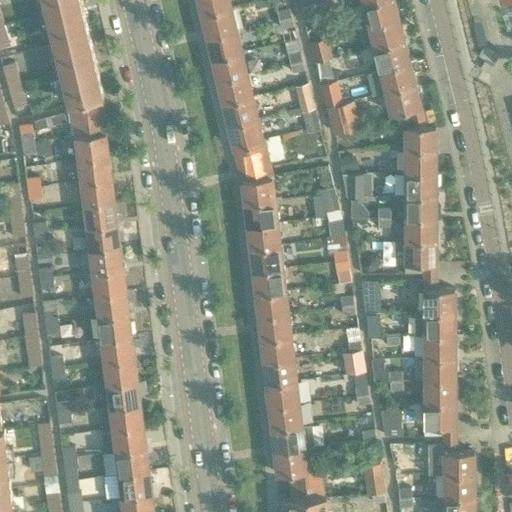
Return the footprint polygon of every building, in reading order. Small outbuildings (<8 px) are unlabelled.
[(45,0),(48,13),(82,5),(81,0),(45,0)] [(198,0),(202,13),(231,6),(229,0),(198,0)] [(300,0),(302,7),(315,4),(317,14),(330,10),(327,0),(300,0)] [(371,0),(364,2),(370,24),(399,17),(395,0),(371,0)] [(302,7),(304,17),(317,14),(315,4),(302,7)] [(48,13),(55,43),(89,34),(82,5),(48,13)] [(202,13),(207,35),(237,28),(231,6),(202,13)] [(277,10),(279,19),(292,15),(290,7),(277,10)] [(292,15),(279,19),(282,27),(294,24),(292,15)] [(370,24),(375,46),(405,39),(399,17),(370,24)] [(207,35),(213,58),(242,50),(237,28),(207,35)] [(55,43),(62,72),(96,64),(89,34),(55,43)] [(327,34),(310,39),(316,61),(328,58),(333,57),(327,34)] [(0,39),(0,46),(10,44),(8,37),(0,39)] [(375,46),(381,68),(410,61),(405,39),(375,46)] [(480,67),(488,72),(499,55),(483,45),(478,54),(485,58),(480,67)] [(213,58),(218,80),(247,72),(242,50),(213,58)] [(288,54),(290,62),(303,59),(301,51),(288,54)] [(316,61),(319,74),(332,71),(328,58),(316,61)] [(303,59),(290,62),(293,71),(305,68),(303,59)] [(15,61),(2,64),(4,71),(17,68),(15,61)] [(381,68),(386,90),(416,83),(410,61),(381,68)] [(96,64),(62,72),(70,102),(104,94),(96,64)] [(17,68),(4,71),(6,78),(19,75),(17,68)] [(334,80),(332,71),(319,74),(321,83),(334,80)] [(218,80),(223,102),(253,94),(247,72),(218,80)] [(6,78),(8,85),(21,82),(19,75),(6,78)] [(8,85),(10,92),(22,89),(21,82),(8,85)] [(296,86),(300,101),(313,98),(309,83),(296,86)] [(392,112),(410,108),(421,105),(416,83),(386,90),(392,112)] [(10,92),(12,99),(24,96),(22,89),(10,92)] [(223,102),(229,124),(258,116),(253,94),(223,102)] [(24,96),(12,99),(14,106),(26,103),(24,96)] [(355,98),(326,105),(332,128),(361,124),(355,98)] [(73,109),(76,135),(106,132),(103,106),(73,109)] [(0,113),(0,123),(10,121),(7,111),(0,113)] [(304,115),(306,123),(318,120),(316,111),(304,115)] [(229,124),(234,146),(264,139),(258,116),(229,124)] [(318,120),(306,123),(308,132),(321,129),(318,120)] [(35,140),(34,130),(32,122),(19,124),(22,142),(35,140)] [(406,125),(406,148),(436,147),(436,124),(426,124),(414,125),(406,125)] [(76,135),(79,158),(109,154),(106,132),(76,135)] [(264,139),(234,146),(240,172),(241,172),(241,171),(269,164),(269,166),(270,166),(264,139)] [(35,140),(22,142),(23,152),(36,150),(35,140)] [(406,148),(406,171),(436,170),(436,147),(406,148)] [(79,158),(82,180),(112,176),(109,154),(79,158)] [(316,166),(322,188),(334,185),(329,164),(316,166)] [(406,171),(406,193),(436,193),(436,170),(406,171)] [(363,171),(343,172),(347,194),(364,194),(363,171)] [(242,178),(245,202),(275,198),(272,173),(271,173),(271,175),(243,179),(243,178),(242,178)] [(26,177),(28,187),(41,185),(39,175),(26,177)] [(82,180),(85,203),(115,199),(112,176),(82,180)] [(6,183),(7,193),(20,191),(19,181),(6,183)] [(41,185),(28,187),(29,197),(42,195),(41,185)] [(322,188),(326,204),(338,200),(334,185),(322,188)] [(20,191),(7,193),(8,200),(21,198),(20,191)] [(406,193),(406,216),(437,215),(436,193),(406,193)] [(21,198),(8,200),(9,207),(22,205),(21,198)] [(245,202),(248,224),(278,221),(275,198),(245,202)] [(85,203),(88,225),(118,221),(115,199),(85,203)] [(338,200),(326,204),(329,219),(342,216),(338,200)] [(22,205),(9,207),(10,214),(23,213),(22,205)] [(378,207),(378,216),(391,216),(391,207),(378,207)] [(23,213),(10,214),(11,221),(24,220),(23,213)] [(406,216),(406,239),(437,238),(437,215),(406,216)] [(391,216),(378,216),(378,225),(391,225),(391,216)] [(24,220),(11,221),(12,228),(25,227),(24,220)] [(32,222),(34,232),(47,230),(45,220),(32,222)] [(88,225),(91,248),(120,244),(118,221),(88,225)] [(248,224),(250,247),(280,243),(278,221),(248,224)] [(25,227),(12,228),(13,236),(26,234),(25,227)] [(47,230),(34,232),(35,242),(48,240),(47,230)] [(407,262),(425,261),(437,261),(437,238),(406,239),(407,262)] [(250,247),(253,269),(283,266),(280,243),(250,247)] [(91,248),(93,270),(123,266),(120,244),(91,248)] [(334,251),(335,260),(348,258),(347,249),(334,251)] [(28,251),(15,252),(16,260),(29,258),(28,251)] [(29,258),(16,260),(17,267),(30,265),(29,258)] [(335,260),(337,269),(350,267),(348,258),(335,260)] [(30,265),(17,267),(18,274),(31,272),(30,265)] [(38,267),(39,277),(52,275),(51,265),(38,267)] [(93,270),(96,293),(126,289),(123,266),(93,270)] [(253,269),(256,292),(286,288),(283,266),(253,269)] [(352,280),(350,267),(338,269),(340,282),(352,280)] [(31,272),(18,274),(19,281),(32,279),(31,272)] [(52,275),(39,277),(41,286),(54,285),(52,275)] [(32,279),(19,281),(20,288),(33,287),(32,279)] [(20,288),(21,296),(33,294),(33,287),(20,288)] [(425,287),(425,310),(455,310),(455,287),(437,287),(425,287)] [(256,292),(258,315),(288,311),(286,288),(256,292)] [(96,293),(99,315),(129,311),(126,289),(96,293)] [(354,294),(341,296),(342,305),(355,303),(354,294)] [(355,303),(342,305),(344,314),(356,312),(355,303)] [(23,312),(24,319),(37,317),(36,310),(23,312)] [(44,312),(45,322),(58,320),(57,310),(44,312)] [(399,326),(386,327),(386,324),(381,324),(379,310),(366,312),(370,337),(386,336),(399,335),(399,326)] [(455,310),(425,310),(415,310),(415,333),(425,333),(456,333),(455,310)] [(99,315),(102,338),(132,334),(129,311),(99,315)] [(258,315),(261,337),(291,333),(288,311),(258,315)] [(24,319),(25,326),(37,325),(37,317),(24,319)] [(58,320),(45,322),(46,332),(59,330),(58,320)] [(25,326),(26,333),(38,332),(37,325),(25,326)] [(26,333),(27,341),(39,339),(38,332),(26,333)] [(261,337),(264,360),(294,356),(291,333),(261,337)] [(425,333),(426,356),(456,355),(456,333),(425,333)] [(102,338),(105,360),(135,356),(132,334),(102,338)] [(399,335),(386,336),(386,345),(399,344),(399,335)] [(27,341),(27,348),(40,346),(39,339),(27,341)] [(348,341),(349,349),(362,347),(361,339),(348,341)] [(27,348),(28,355),(41,353),(40,346),(27,348)] [(364,356),(362,347),(349,349),(344,350),(347,372),(366,369),(364,356)] [(28,355),(30,365),(43,363),(41,353),(28,355)] [(50,357),(51,367),(64,365),(63,355),(50,357)] [(426,356),(426,378),(456,378),(456,355),(426,356)] [(105,360),(108,383),(138,379),(135,356),(105,360)] [(264,360),(267,382),(297,378),(294,356),(264,360)] [(384,356),(374,356),(377,376),(386,376),(386,367),(384,367),(384,356)] [(51,367),(52,377),(54,389),(67,388),(64,365),(51,367)] [(386,367),(386,376),(399,376),(399,367),(386,367)] [(399,376),(386,376),(386,385),(399,385),(399,376)] [(267,382),(269,405),(299,401),(297,378),(267,382)] [(426,378),(426,401),(456,401),(456,378),(426,378)] [(108,383),(111,405),(140,401),(138,379),(108,383)] [(355,386),(357,395),(369,392),(368,383),(355,386)] [(369,392),(357,395),(358,403),(371,401),(369,392)] [(56,402),(57,412),(70,410),(69,400),(56,402)] [(111,405),(113,428),(143,424),(140,401),(111,405)] [(269,405),(272,427),(302,423),(299,401),(269,405)] [(426,424),(444,424),(456,424),(456,401),(426,401),(426,424)] [(385,434),(403,434),(402,409),(382,409),(385,434)] [(70,410),(57,412),(58,421),(71,420),(70,410)] [(37,422),(39,433),(51,431),(50,421),(37,422)] [(272,427),(275,450),(305,446),(316,445),(313,422),(302,423),(272,427)] [(113,428),(116,450),(146,446),(143,424),(113,428)] [(362,431),(364,439),(377,437),(375,429),(362,431)] [(51,431),(39,433),(40,440),(52,438),(51,431)] [(377,437),(364,439),(365,448),(378,446),(377,437)] [(52,438),(40,440),(40,447),(53,445),(52,438)] [(445,450),(445,473),(475,472),(475,449),(457,450),(457,439),(445,439),(445,450)] [(406,443),(393,443),(393,456),(406,456),(406,443)] [(53,445),(40,447),(41,454),(54,452),(53,445)] [(61,447),(63,457),(76,455),(75,445),(61,447)] [(116,450),(119,473),(149,469),(146,446),(116,450)] [(275,450),(277,472),(320,467),(307,468),(305,446),(275,450)] [(54,452),(41,454),(42,461),(55,460),(54,452)] [(63,457),(64,467),(66,480),(79,478),(76,455),(63,457)] [(0,457),(0,487),(10,487),(7,456),(0,457)] [(55,460),(42,461),(43,468),(56,467),(55,460)] [(372,492),(385,490),(380,461),(364,464),(369,493),(372,492)] [(56,467),(43,468),(44,476),(57,474),(56,467)] [(290,495),(326,494),(323,494),(320,467),(277,472),(277,473),(290,471),(293,495),(290,495)] [(119,473),(122,495),(152,491),(149,469),(119,473)] [(445,473),(445,495),(475,495),(475,472),(445,473)] [(79,478),(66,480),(67,492),(69,502),(82,500),(80,490),(81,490),(79,478)] [(398,487),(399,496),(412,495),(411,486),(398,487)] [(0,487),(0,511),(13,511),(10,487),(0,487)] [(46,492),(47,499),(60,498),(59,490),(46,492)] [(385,490),(372,492),(373,501),(386,499),(385,490)] [(122,495),(124,511),(154,511),(152,491),(122,495)] [(290,495),(290,511),(327,511),(326,494),(290,495)] [(412,495),(399,496),(400,505),(413,504),(412,495)] [(445,495),(445,511),(475,511),(475,495),(445,495)] [(60,498),(47,499),(48,506),(61,505),(60,498)] [(82,500),(69,502),(70,511),(83,510),(82,500)]
